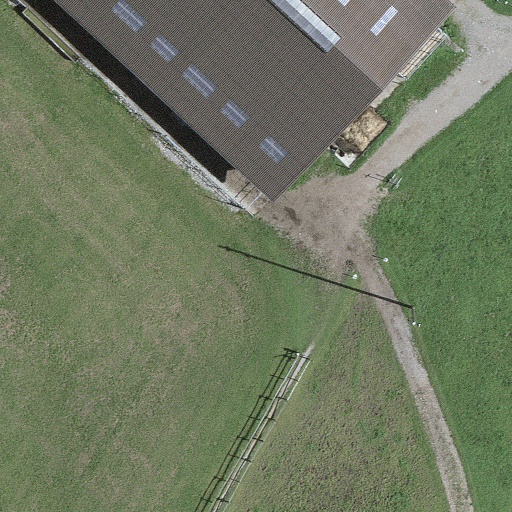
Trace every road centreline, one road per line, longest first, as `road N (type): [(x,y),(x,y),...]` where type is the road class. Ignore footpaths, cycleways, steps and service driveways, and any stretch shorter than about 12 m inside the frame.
road 1 (track): [(339,226),(395,317),(444,442),(461,511)]
road 2 (track): [(339,226),(387,160),(511,48)]
